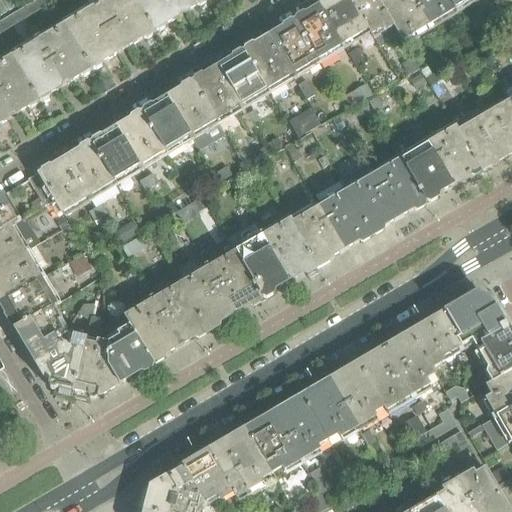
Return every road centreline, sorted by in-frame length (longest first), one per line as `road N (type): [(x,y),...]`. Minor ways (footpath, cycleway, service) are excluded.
road 1 (residential): [(88,493),(487,244)]
road 2 (residential): [(295,0),(0,179)]
road 3 (residential): [(88,493),(0,349)]
